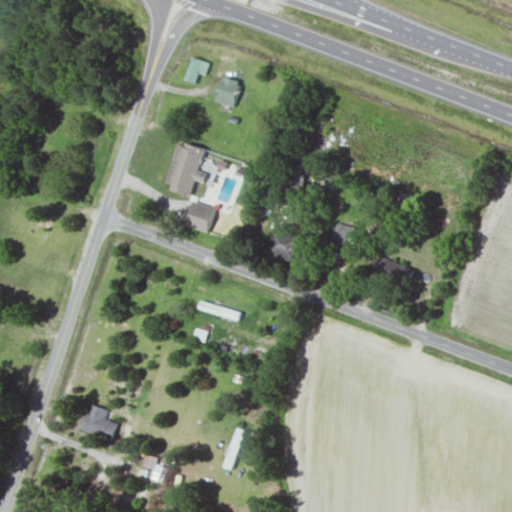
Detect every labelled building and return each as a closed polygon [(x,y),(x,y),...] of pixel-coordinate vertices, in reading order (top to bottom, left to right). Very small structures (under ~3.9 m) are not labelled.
[(462,0),(458,10),(466,14),(463,21),(474,26),(484,0),(462,0)] [(205,75),(209,64),(194,58),(185,80),(197,84),(201,74),(205,75)] [(242,82),(224,77),(216,102),(234,107),(242,82)] [(166,188),(191,196),(205,150),(181,142),(166,188)] [(297,170),(277,165),(272,188),(293,192),(297,170)] [(216,209),(193,202),(186,226),(209,233),(216,209)] [(329,254),(352,259),(359,229),(336,223),(329,254)] [(267,256),(295,262),(300,240),(272,233),(267,256)] [(405,287),(413,270),(380,255),(372,272),(405,287)] [(239,320),(241,313),(202,301),(200,308),(239,320)] [(109,410),(90,404),(82,430),(113,439),(118,423),(106,419),(109,410)] [(166,469),(158,465),(152,478),(160,482),(166,469)]
